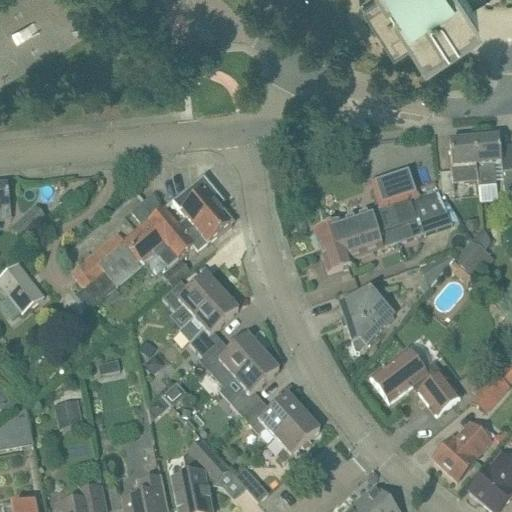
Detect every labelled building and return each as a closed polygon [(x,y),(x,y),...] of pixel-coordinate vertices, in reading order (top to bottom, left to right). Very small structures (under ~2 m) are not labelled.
[(363,0),(394,47),(419,31),(424,38),(476,4),(474,0),(363,0)] [(499,139),(474,142),(477,184),(478,184),(481,205),(498,204),(494,166),(501,165),(499,139)] [(477,184),(474,142),(449,144),(452,169),(453,173),(449,174),(449,173),(440,174),(442,196),(455,194),(454,187),(477,184)] [(305,177),(293,163),(280,174),(292,188),(305,177)] [(314,232),(321,254),(378,236),(397,229),(417,223),(410,202),(419,199),(410,170),(371,183),(381,216),(373,219),(371,214),(341,224),(341,223),(314,232)] [(511,172),(502,173),(503,195),(511,194),(511,172)] [(72,275),(84,290),(97,306),(143,268),(146,271),(159,260),(170,251),(219,210),(225,205),(203,179),(172,204),(185,220),(177,227),(152,197),(130,215),(141,228),(123,243),(118,237),(72,275)] [(10,206),(7,186),(0,187),(0,223),(1,224),(0,218),(0,212),(10,212),(10,206)] [(378,236),(321,254),(328,275),(352,267),(350,261),(453,228),(438,194),(411,205),(419,222),(417,223),(397,229),(378,236)] [(46,220),(35,208),(12,231),(23,242),(46,220)] [(219,210),(170,251),(159,260),(168,270),(193,249),(198,255),(208,247),(232,226),(230,224),(233,222),(226,213),(223,215),(219,210)] [(474,221),(464,223),(464,227),(468,231),(471,233),(474,233),(476,231),(477,226),(474,221)] [(494,262),(471,242),(454,263),(477,283),(494,262)] [(448,272),(454,266),(455,265),(454,263),(451,259),(419,270),(432,290),(448,272)] [(163,279),(172,290),(190,274),(181,264),(163,279)] [(459,270),(454,266),(448,272),(453,277),(459,270)] [(44,300),(18,267),(0,280),(0,288),(23,317),(44,300)] [(184,311),(193,321),(222,296),(206,278),(189,293),(181,284),(162,301),(177,317),(184,311)] [(89,313),(97,306),(84,290),(76,297),(74,295),(62,303),(77,321),(88,312),(89,313)] [(339,307),(355,355),(359,356),(394,317),(392,316),(384,292),(371,296),(339,307)] [(238,314),(222,296),(193,321),(202,331),(189,346),(203,361),(222,344),(214,335),(238,314)] [(230,353),(222,344),(203,361),(217,377),(225,372),(234,382),(263,356),(247,338),(230,353)] [(144,343),(137,354),(150,361),(156,351),(144,343)] [(422,374),(406,353),(370,381),(389,406),(413,388),(437,419),(461,400),(434,365),(422,374)] [(229,406),(244,422),(262,405),(254,396),(279,374),(263,356),(234,382),(243,392),(229,406)] [(155,360),(145,369),(153,378),(163,368),(155,360)] [(118,363),(107,365),(109,376),(120,374),(118,363)] [(495,379),(479,398),(473,405),(485,415),(509,389),(511,385),(511,368),(508,364),(495,379)] [(471,392),(479,398),(495,379),(488,373),(471,392)] [(9,398),(0,406),(0,412),(6,419),(18,408),(9,398)] [(262,405),(244,422),(258,438),(266,432),(275,442),(303,416),(287,398),(270,414),(262,405)] [(78,403),(54,408),(59,432),(83,427),(78,403)] [(186,412),(191,418),(197,412),(192,406),(186,412)] [(26,413),(11,426),(0,434),(0,455),(34,449),(26,413)] [(319,434),(303,416),(275,442),(284,452),(277,459),(284,466),(319,434)] [(452,442),(433,463),(457,485),(476,464),(473,461),(486,446),(470,431),(456,446),(452,442)] [(497,447),(503,441),(499,438),(498,436),(492,442),(497,447)] [(201,443),(183,460),(187,479),(172,482),(177,511),(210,511),(209,504),(211,497),(206,492),(205,483),(209,479),(215,485),(228,473),(201,443)] [(483,481),(469,496),(488,511),(501,511),(509,502),(511,498),(511,472),(501,463),(490,475),(489,474),(483,481)] [(258,506),(268,496),(244,470),(234,479),(258,506)] [(167,511),(161,478),(136,483),(139,497),(121,501),(123,511),(167,511)] [(75,505),(55,509),(55,511),(106,511),(102,490),(73,496),(75,505)] [(358,506),(363,511),(396,511),(377,490),(358,506)]
